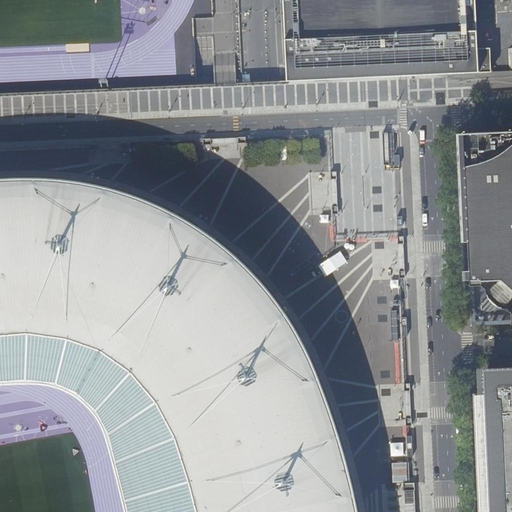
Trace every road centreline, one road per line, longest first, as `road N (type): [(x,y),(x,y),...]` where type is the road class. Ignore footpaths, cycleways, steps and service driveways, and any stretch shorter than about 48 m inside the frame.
road 1 (residential): [(0,133),(431,113)]
road 2 (residential): [(431,113),(444,351)]
road 3 (residential): [(444,351),(451,511)]
